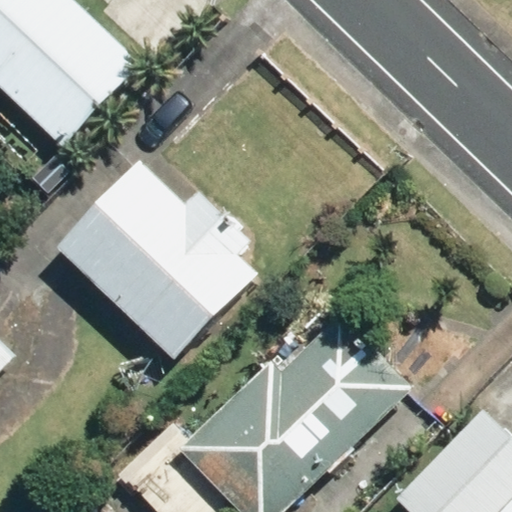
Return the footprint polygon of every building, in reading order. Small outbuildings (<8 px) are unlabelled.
[(57,0),(0,0),(0,97),(62,152),(136,70),(57,0)] [(140,173),(57,258),(172,368),(255,283),(235,264),(246,254),(194,204),(184,215),(140,173)] [(269,370),(178,461),(228,511),(293,511),(411,396),(338,323),(280,381),(269,370)] [(0,378),(15,363),(0,348),(0,378)] [(511,451),(480,420),(398,505),(404,511),(505,511),(511,505),(511,451)]
